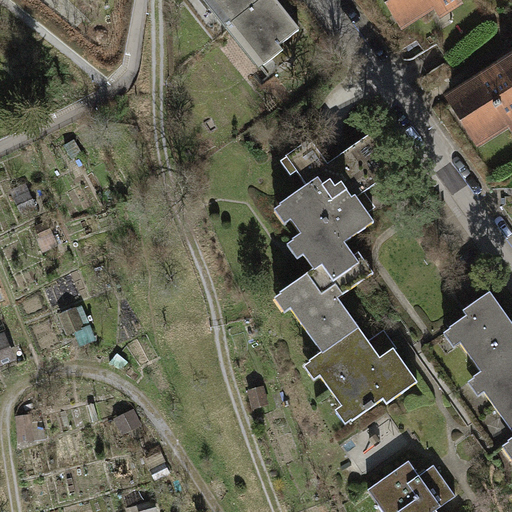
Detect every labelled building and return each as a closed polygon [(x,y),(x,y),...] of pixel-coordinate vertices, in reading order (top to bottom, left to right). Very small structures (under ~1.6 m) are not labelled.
[(260,0),(206,0),(228,26),(260,0)] [(300,30),(275,0),(260,0),(228,26),(259,64),(300,30)] [(379,0),(405,39),(438,17),(443,25),(465,10),(463,7),(472,0),(379,0)] [(511,49),(444,93),(479,148),(509,129),(511,132),(511,49)] [(291,217),(301,231),(326,213),(345,239),(374,219),(368,212),(376,207),(364,191),(398,168),(372,131),(328,162),(314,139),(287,156),(281,160),(291,175),(297,171),(306,183),(279,200),(280,202),(274,207),(283,222),(291,217)] [(31,194),(14,203),(21,218),(38,210),(31,194)] [(326,213),(301,231),(293,236),(294,237),(288,242),(297,255),(303,251),(314,266),(307,270),(279,290),(280,292),(274,296),(284,310),(290,306),(321,350),(358,324),(340,298),(345,294),(375,273),(359,251),(355,254),(345,239),(326,213)] [(485,390),(511,426),(511,320),(491,290),(464,309),(468,313),(451,326),(452,327),(445,332),(455,344),(461,340),(482,369),(474,374),(476,377),(470,381),(479,394),(485,390)] [(74,314),(59,320),(68,341),(83,335),(74,314)] [(358,324),(321,350),(309,359),(310,360),(304,364),(314,378),(320,373),(343,405),(337,409),(345,421),(352,417),(353,420),(383,398),(388,404),(420,381),(394,345),(384,330),(370,340),(358,324)] [(0,337),(0,370),(16,366),(8,335),(0,337)] [(132,409),(124,413),(133,430),(141,426),(132,409)] [(122,415),(113,421),(121,435),(130,430),(122,415)] [(511,435),(509,438),(510,440),(503,444),(511,456),(511,435)] [(419,475),(408,460),(367,489),(382,511),(431,511),(436,509),(441,506),(456,496),(433,464),(419,475)] [(150,469),(155,480),(169,473),(164,462),(150,469)] [(127,506),(127,511),(155,511),(153,502),(127,506)]
